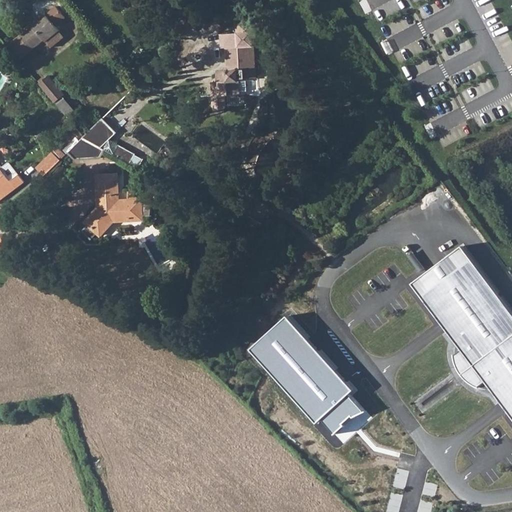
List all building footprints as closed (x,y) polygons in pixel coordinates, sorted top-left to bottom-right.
[(19,36),(32,51),(44,41),(50,48),(64,37),(55,26),(65,18),(55,6),(46,14),(44,12),(36,19),(39,23),(33,27),(32,26),(19,36)] [(18,34),(19,36),(32,26),(33,27),(39,23),(36,19),(18,34)] [(225,75),(217,75),(217,77),(215,78),(214,79),(213,81),(213,83),(213,85),(215,106),(215,107),(216,109),(217,109),(218,111),(220,111),(222,111),(223,111),(224,110),(225,109),(227,107),(227,106),(227,103),(227,96),(239,95),(239,82),(243,82),(243,79),(247,79),(247,81),(256,81),(253,33),(255,33),(254,23),(236,24),(236,34),(222,35),(222,48),(229,48),(230,70),(225,75)] [(32,51),(19,36),(9,45),(21,59),(32,51)] [(217,75),(225,75),(230,70),(229,48),(225,48),(226,68),(223,71),(217,71),(217,75)] [(39,84),(48,96),(54,103),(64,95),(48,76),(39,84)] [(100,121),(80,139),(98,151),(114,135),(100,121)] [(35,142),(39,139),(43,136),(39,131),(32,136),(35,142)] [(67,153),(74,160),(97,161),(102,154),(98,151),(80,139),(67,153)] [(43,177),(59,161),(51,153),(35,168),(43,177)] [(0,169),(0,200),(23,182),(8,163),(0,169)] [(111,225),(114,221),(117,225),(125,225),(129,219),(129,216),(140,216),(140,219),(148,219),(148,209),(140,208),(140,204),(116,204),(115,178),(98,178),(98,191),(102,195),(102,202),(99,202),(99,207),(100,208),(97,212),(94,212),(83,224),(86,227),(81,233),(89,240),(94,235),(98,238),(111,225)] [(125,225),(140,224),(140,219),(140,216),(129,216),(129,219),(125,225)] [(463,349),(454,355),(455,358),(455,360),(456,363),(457,365),(458,368),(459,370),(461,372),(462,375),(464,377),(465,378),(467,380),(470,382),(472,383),(474,385),(476,386),(479,387),(486,381),(511,415),(511,311),(463,246),(414,284),(463,349)] [(287,316),(250,349),(317,425),(322,419),(334,435),(344,425),(343,423),(352,416),(355,418),(366,412),(349,395),(355,391),(287,316)]
